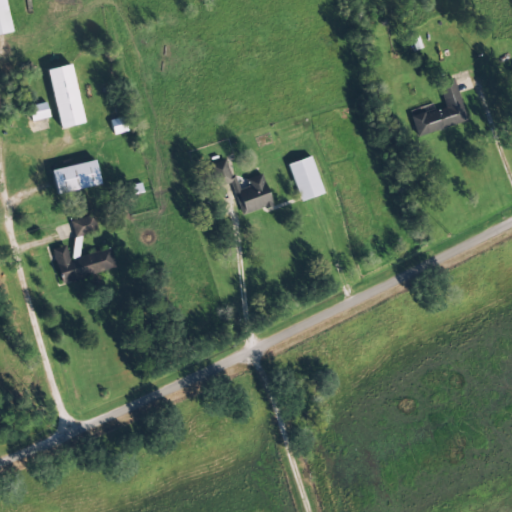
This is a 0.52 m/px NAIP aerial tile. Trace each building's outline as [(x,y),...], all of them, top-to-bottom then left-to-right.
[(0,0),(0,35),(17,32),(10,0),(0,0)] [(77,64),(53,69),(64,128),(89,123),(77,64)] [(413,113),(419,135),(470,121),(460,84),(442,89),(446,104),(413,113)] [(36,120),(53,117),(50,102),(33,105),(36,120)] [(129,131),(125,117),(112,121),(117,135),(129,131)] [(304,202),(328,194),(315,156),(291,164),(304,202)] [(53,170),(58,195),(106,184),(101,160),(53,170)] [(243,180),(245,209),(273,207),(271,179),(243,180)] [(119,267),(113,249),(73,261),(69,245),(55,249),(65,283),(119,267)]
